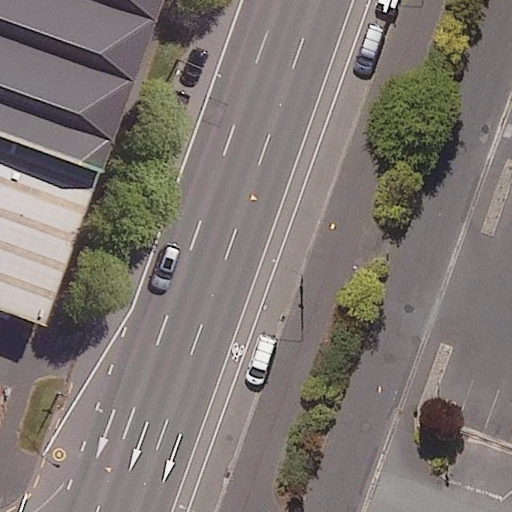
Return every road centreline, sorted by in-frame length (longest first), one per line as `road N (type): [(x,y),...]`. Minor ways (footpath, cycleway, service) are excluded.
road 1 (trunk): [(300,0),(116,511)]
road 2 (unclassified): [(511,8),(331,511)]
